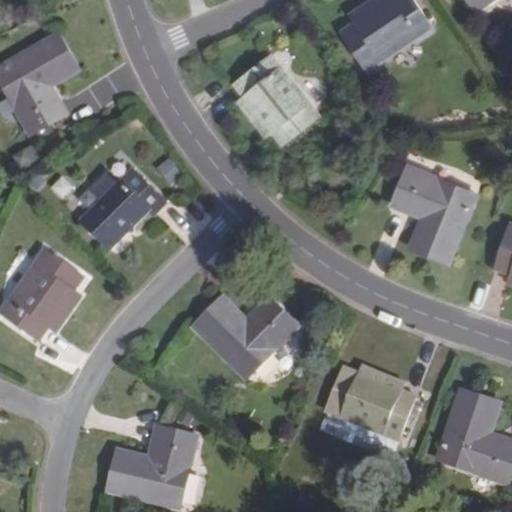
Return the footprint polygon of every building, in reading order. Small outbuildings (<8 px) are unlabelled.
[(390,0),(354,25),(341,34),(368,74),(433,29),(412,0),(390,0)] [(370,0),(348,16),(354,25),(390,0),(370,0)] [(494,0),(465,0),(476,14),(494,0)] [(80,70),(60,34),(0,68),(0,78),(17,109),(17,110),(32,136),(69,114),(54,86),(80,70)] [(234,87),(243,97),(273,135),(282,148),(320,118),(272,57),(234,87)] [(265,141),(273,135),(243,97),(235,103),(265,141)] [(173,159),(160,169),(173,187),(187,177),(173,159)] [(411,249),(449,264),(476,196),(435,181),(435,179),(408,168),(393,207),(423,218),(411,249)] [(157,216),(169,204),(135,170),(122,183),(103,203),(84,222),(112,250),(152,211),(157,216)] [(91,191),(103,203),(122,183),(110,171),(91,191)] [(63,177),(54,190),(67,200),(77,187),(63,177)] [(495,269),(510,274),(511,275),(511,226),(510,225),(495,269)] [(3,314),(42,340),(50,329),(77,290),(85,278),(48,251),(3,314)] [(59,335),(87,297),(77,290),(50,329),(59,335)] [(225,300),(197,330),(249,380),(300,327),(271,299),(249,322),(225,300)] [(409,382),(364,365),(361,375),(406,393),(409,382)] [(402,442),(419,398),(406,393),(361,375),(345,369),(327,412),(402,442)] [(502,405),(464,392),(441,460),(509,483),(511,474),(511,440),(493,434),(502,405)] [(153,460),(121,453),(112,492),(182,508),(199,438),(161,429),(153,460)]
